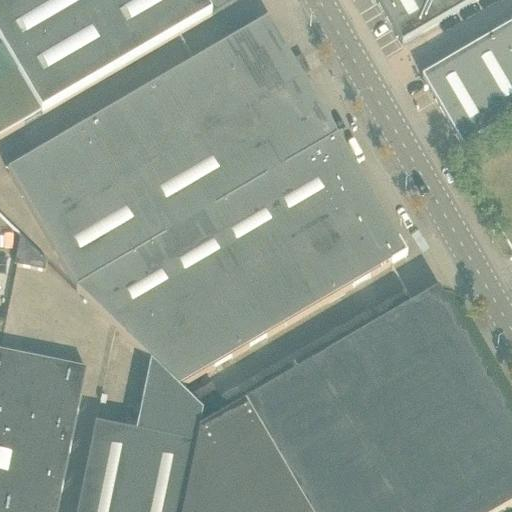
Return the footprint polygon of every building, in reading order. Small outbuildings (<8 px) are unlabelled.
[(200,0),(12,0),(0,7),(0,47),(40,116),(210,17),(200,0)] [(373,0),(377,6),(401,46),(401,47),(481,0),(373,0)] [(267,22),(145,93),(214,211),(336,140),(267,22)] [(511,27),(439,71),(422,81),(430,95),(435,97),(434,101),(461,148),(511,118),(511,27)] [(76,292),(150,365),(178,391),(405,258),(336,140),(214,211),(145,93),(7,174),(76,292)] [(19,239),(13,268),(44,275),(46,264),(19,239)] [(36,302),(37,279),(10,277),(9,301),(36,302)] [(243,408),(304,511),(508,511),(511,510),(511,422),(437,294),(243,408)] [(0,355),(0,511),(56,511),(84,372),(0,355)] [(182,511),(199,434),(198,434),(202,415),(178,391),(150,365),(135,436),(94,428),(76,511),(182,511)] [(304,511),(243,408),(199,434),(182,511),(304,511)]
